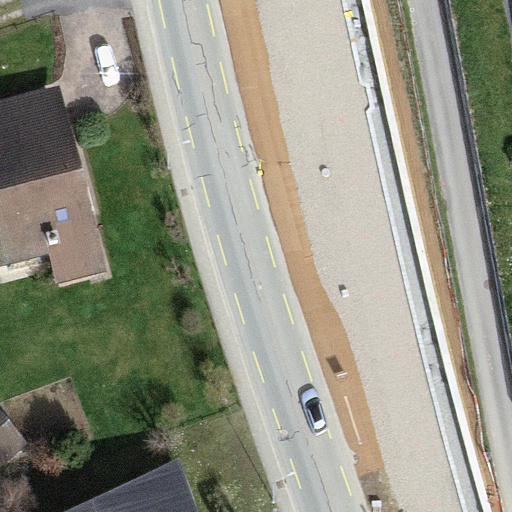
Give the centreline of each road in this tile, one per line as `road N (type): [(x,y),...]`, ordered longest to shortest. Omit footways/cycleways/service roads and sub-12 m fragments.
road 1 (tertiary): [(331,511),(248,264),(183,0)]
road 2 (residential): [(416,0),(511,499)]
